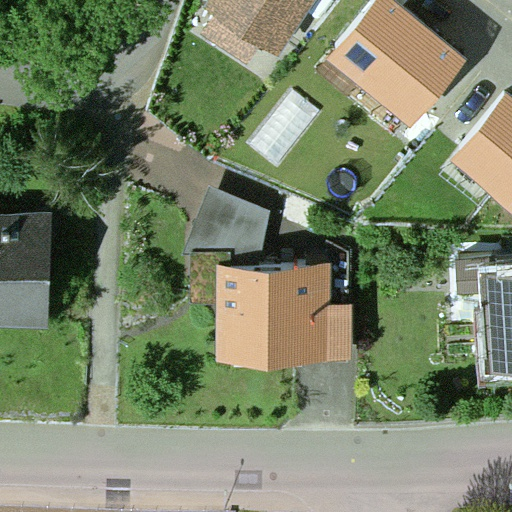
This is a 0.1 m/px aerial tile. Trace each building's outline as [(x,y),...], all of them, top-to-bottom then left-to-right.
[(315,0),(208,0),(204,8),(213,15),(202,34),(248,65),(262,46),(278,57),(315,0)] [(393,0),(374,0),(328,59),(411,127),(467,60),(393,0)] [(511,98),(505,93),(451,160),(511,212),(511,98)] [(216,265),(260,266),(270,212),(208,185),(184,253),(190,253),(189,302),(216,302),(216,265)] [(0,325),(49,327),(53,212),(0,210),(0,325)] [(481,278),(498,277),(497,260),(457,261),(457,294),(482,293),(481,278)] [(216,302),(218,361),(351,362),(353,304),(331,304),(331,265),(260,266),(216,265),(216,302)] [(511,275),(498,277),(481,278),(482,293),(486,374),(511,371),(511,275)]
